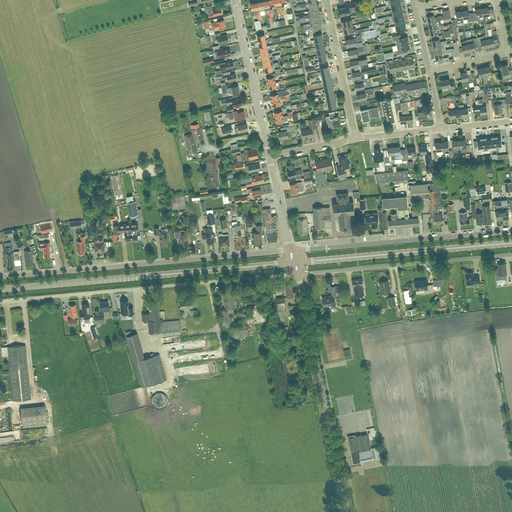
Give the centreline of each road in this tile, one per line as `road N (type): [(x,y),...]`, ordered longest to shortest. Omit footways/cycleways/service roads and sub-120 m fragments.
road 1 (unclassified): [(0,301),(297,274)]
road 2 (secondary): [(0,289),(294,262)]
road 3 (unclassified): [(0,278),(291,249)]
road 4 (unclassified): [(347,511),(297,274)]
road 5 (residential): [(291,249),(511,230)]
road 6 (secondary): [(294,262),(511,243)]
road 7 (unclassified): [(297,274),(511,255)]
road 8 (tertiary): [(269,156),(234,0)]
road 9 (residential): [(356,138),(326,0)]
